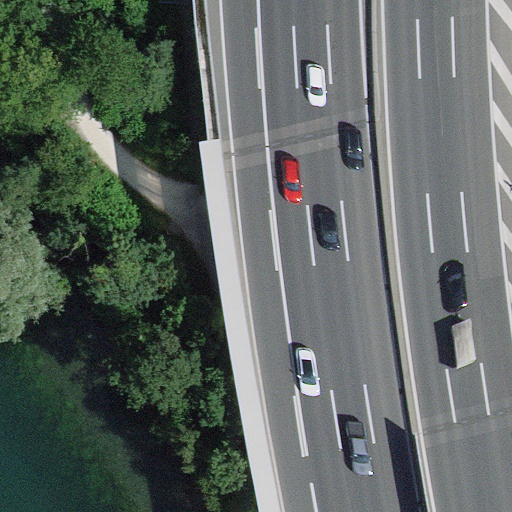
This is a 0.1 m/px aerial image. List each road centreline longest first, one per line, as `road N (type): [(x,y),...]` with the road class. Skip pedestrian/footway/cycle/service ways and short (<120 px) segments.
road 1 (motorway): [(303,0),(366,511)]
road 2 (motorway): [(488,511),(444,195),(436,0)]
road 3 (track): [(89,111),(511,95)]
